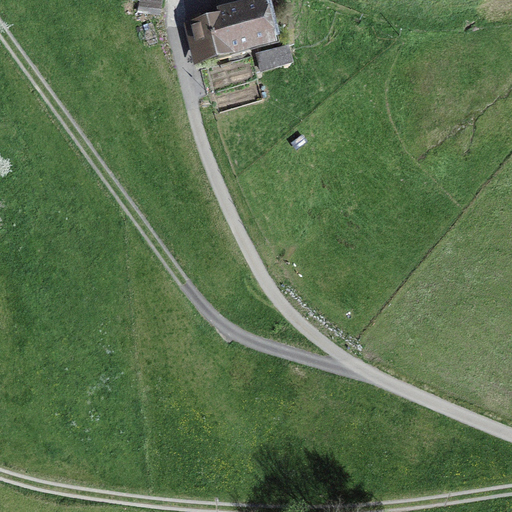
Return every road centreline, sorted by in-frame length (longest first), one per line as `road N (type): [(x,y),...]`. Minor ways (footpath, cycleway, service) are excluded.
road 1 (unclassified): [(511,431),(426,401),(284,310),(226,200),(175,54),(169,0)]
road 2 (track): [(372,371),(249,341),(208,315),(0,29)]
road 3 (track): [(511,488),(326,505),(156,502),(0,469)]
